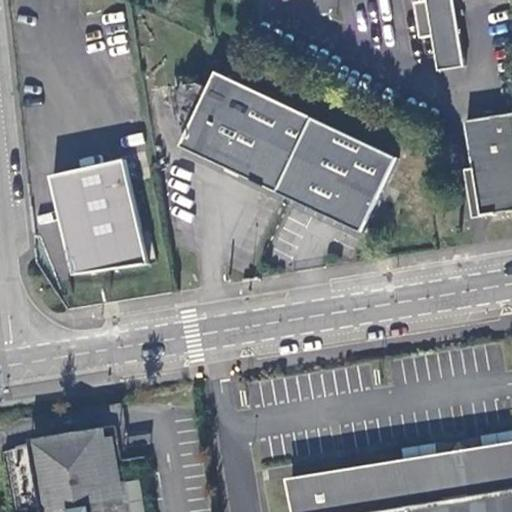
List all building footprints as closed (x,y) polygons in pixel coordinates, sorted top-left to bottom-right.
[(421,0),(422,3),(432,2),(437,37),(432,37),(436,72),(466,68),(456,0),(421,0)] [(437,37),(432,2),(422,3),(416,4),(421,39),(432,37),(437,37)] [(398,160),(220,74),(213,90),(189,142),(185,150),(363,236),(398,160)] [(183,128),(189,142),(213,90),(201,85),(174,91),(183,128)] [(511,211),(511,115),(466,124),(482,217),(511,211)] [(149,258),(127,158),(54,175),(71,249),(85,246),(90,270),(149,258)] [(76,273),(90,270),(85,246),(71,249),(76,273)] [(122,485),(114,438),(102,440),(101,435),(56,441),(36,445),(47,511),(131,511),(127,484),(122,485)] [(402,448),(403,456),(435,453),(434,445),(402,448)] [(511,511),(511,457),(489,461),(474,452),(464,463),(451,454),(438,470),(376,479),(360,471),(349,482),(336,474),(326,486),(294,492),(297,511),(511,511)]
